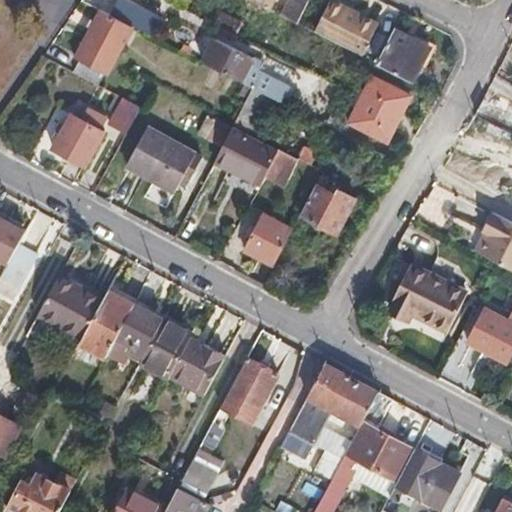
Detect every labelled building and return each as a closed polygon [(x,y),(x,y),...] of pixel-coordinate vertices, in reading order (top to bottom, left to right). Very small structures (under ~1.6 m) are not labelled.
[(128,0),(119,0),(112,14),(132,25),(134,25),(136,26),(145,9),(128,0)] [(253,0),(270,9),(274,0),(253,0)] [(290,0),(283,15),(297,22),(308,0),(290,0)] [(330,1),(315,32),(360,55),(362,55),(377,24),(330,1)] [(81,60),(75,71),(99,83),(104,72),(106,73),(132,25),(112,14),(101,8),(76,57),(81,60)] [(222,11),(215,23),(235,32),(241,20),(222,11)] [(430,47),(395,28),(377,63),(413,81),(430,47)] [(216,39),(204,61),(253,87),(275,99),(282,102),(290,84),(260,68),(262,62),(216,39)] [(373,76),(350,122),(388,140),(411,95),(373,76)] [(344,88),(331,81),(312,118),(325,125),(333,108),(344,88)] [(253,87),(234,124),(256,136),(275,99),(253,87)] [(110,123),(127,132),(141,106),(123,96),(110,123)] [(75,113),(56,148),(86,164),(104,130),(101,128),(106,116),(90,107),(84,118),(75,113)] [(333,108),(325,125),(344,134),(350,122),(346,119),(348,115),(333,108)] [(210,114),(199,133),(220,144),(230,125),(210,114)] [(149,124),(128,163),(176,190),(184,175),(191,178),(204,154),(149,124)] [(234,124),(218,156),(263,181),(273,161),(279,148),(256,136),(234,124)] [(304,144),(297,158),(311,165),(317,151),(304,144)] [(279,148),(273,161),(290,169),(293,174),(316,186),(318,183),(324,172),(311,165),(297,158),(279,148)] [(197,229),(222,172),(210,167),(186,224),(197,229)] [(318,183),(316,186),(301,215),(337,233),(355,199),(338,189),(336,192),(318,183)] [(474,248),(500,262),(511,267),(511,220),(488,208),(478,229),(482,231),(474,248)] [(245,251),(274,265),(293,229),(265,214),(245,251)] [(26,231),(0,216),(0,258),(8,263),(19,243),(26,231)] [(478,229),(469,246),(474,248),(482,231),(478,229)] [(8,263),(0,278),(0,290),(14,298),(38,253),(19,243),(8,263)] [(417,262),(395,304),(414,314),(416,310),(452,328),(471,291),(417,262)] [(58,277),(32,326),(76,349),(81,341),(103,300),(58,277)] [(81,341),(107,355),(108,354),(116,340),(134,305),(108,291),(103,300),(81,341)] [(162,320),(134,305),(116,340),(108,354),(122,361),(129,347),(144,354),(162,320)] [(487,308),(469,342),(506,361),(511,348),(511,313),(509,320),(487,308)] [(140,361),(169,376),(184,348),(192,334),(163,318),(162,320),(144,354),(140,361)] [(169,376),(167,380),(201,399),(222,360),(194,345),(191,351),(184,348),(169,376)] [(247,357),(222,404),(253,421),(278,374),(247,357)] [(327,363),(291,430),(316,443),(333,410),(350,419),(360,425),(379,391),(368,385),(327,363)] [(328,487),(314,511),(333,511),(349,484),(345,482),(348,476),(357,459),(394,478),(411,446),(377,428),(393,398),(379,391),(360,425),(344,456),(328,487)] [(99,414),(109,420),(117,404),(107,399),(99,414)] [(311,477),(328,487),(344,456),(327,447),(311,477)] [(398,480),(390,497),(398,502),(405,491),(423,500),(439,508),(459,469),(443,461),(417,447),(416,448),(398,480)] [(357,459),(348,476),(385,495),(394,478),(357,459)] [(8,508),(16,511),(59,511),(72,489),(38,471),(32,482),(24,478),(8,508)] [(204,511),(210,503),(204,500),(178,485),(165,509),(163,511),(204,511)] [(113,511),(163,511),(165,509),(127,487),(113,511)] [(511,511),(511,502),(503,497),(495,511),(511,511)]
